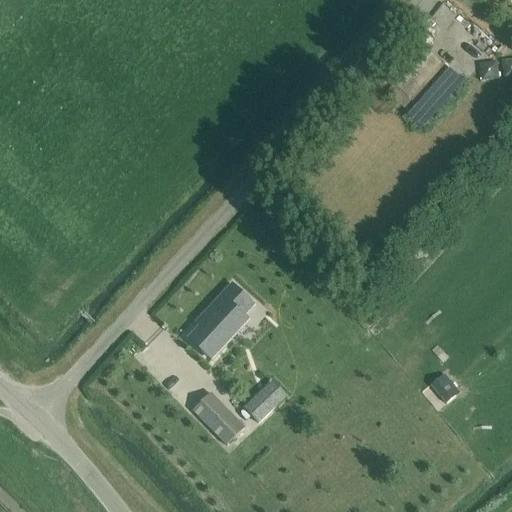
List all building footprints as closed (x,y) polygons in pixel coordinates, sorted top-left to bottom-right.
[(386,95),(404,111),(411,103),(417,109),(449,72),(426,51),(434,42),(427,37),(420,46),(419,45),(387,82),(392,87),(386,95)] [(339,275),(348,283),(376,251),(367,243),(339,275)] [(211,362),(248,322),(243,318),(253,307),(232,287),(210,311),(214,315),(189,341),(211,362)] [(444,377),(431,388),(446,406),(459,395),(444,377)] [(261,395),(244,412),(258,426),(275,409),(261,395)] [(227,448),(244,431),(211,396),(193,413),(227,448)] [(253,456),(267,471),(300,441),(286,426),(253,456)]
